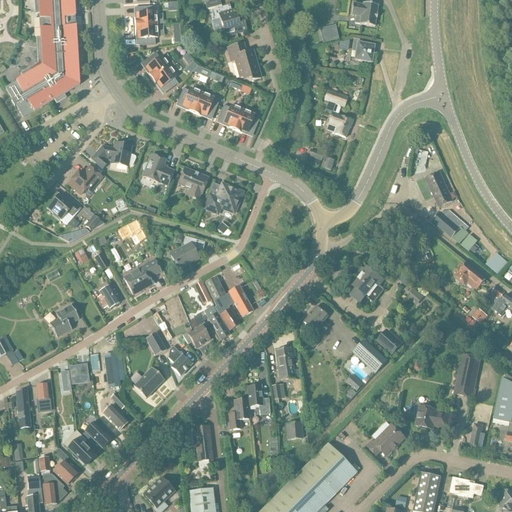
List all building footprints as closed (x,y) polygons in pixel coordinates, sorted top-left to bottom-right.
[(7,87),(5,88),(12,101),(11,101),(14,107),(15,106),(17,109),(23,119),(54,100),(56,104),(66,99),(63,95),(74,89),(72,85),(75,80),(79,80),(78,76),(77,47),(81,47),(80,36),(76,36),(74,12),(79,11),(78,0),(33,0),(35,14),(39,14),(41,38),(36,39),(37,55),(37,64),(28,70),(20,74),(23,78),(7,87)] [(218,0),(205,4),(207,10),(221,6),(219,0),(218,0)] [(378,6),(363,4),(363,6),(353,4),(351,16),(356,17),(355,24),(360,25),(375,28),(376,19),(377,19),(377,15),(376,14),(378,6)] [(153,7),(146,7),(136,8),(137,19),(134,19),(135,27),(156,26),(156,13),(153,14),(153,7)] [(239,24),(235,10),(227,12),(226,7),(209,11),(211,22),(219,19),(225,38),(247,32),(244,22),(239,24)] [(156,26),(135,27),(135,36),(138,35),(138,46),(155,45),(155,39),(157,39),(156,26)] [(339,39),(337,30),(336,27),(324,30),(327,42),(339,39)] [(361,42),(354,41),(352,53),(351,53),(350,63),(356,64),(356,61),(371,64),(373,55),(374,52),(374,50),(373,49),(374,47),(361,45),(361,42)] [(245,54),(243,44),(227,49),(231,63),(236,61),(241,79),(248,77),(249,82),(260,79),(257,66),(255,66),(254,62),(255,61),(253,51),(245,54)] [(313,51),(304,54),(307,64),(315,61),(313,51)] [(146,73),(151,80),(169,68),(161,57),(160,59),(156,53),(150,57),(142,63),(148,72),(146,73)] [(197,67),(193,64),(188,69),(193,72),(197,67)] [(198,67),(193,73),(208,79),(211,73),(198,67)] [(169,68),(151,80),(156,87),(158,86),(164,94),(178,85),(174,79),(176,78),(169,68)] [(242,86),(231,82),(229,87),(240,92),(242,86)] [(183,89),(180,95),(177,105),(187,109),(186,111),(193,114),(202,94),(190,89),(189,92),(183,89)] [(344,108),(347,98),(328,91),(324,101),(335,105),(328,125),(334,127),(332,134),(345,139),(352,121),(338,116),(341,107),(344,108)] [(213,99),(202,94),(193,114),(201,117),(202,115),(212,119),(216,110),(219,104),(212,101),(213,99)] [(224,106),(221,112),(217,121),(227,126),(226,128),(234,131),(242,111),(231,106),(230,108),(224,106)] [(242,111),(234,131),(242,134),(243,132),(253,136),(259,121),(253,118),(254,116),(242,111)] [(128,168),(129,157),(131,147),(114,144),(113,151),(107,150),(107,148),(102,147),(91,160),(99,167),(102,169),(109,162),(111,162),(110,164),(128,168)] [(417,150),(413,169),(424,171),(428,152),(417,150)] [(311,151),(309,157),(307,163),(319,167),(320,162),(322,163),(324,156),(311,151)] [(151,156),(148,164),(146,164),(144,165),(143,166),(143,168),(143,170),(145,171),(142,177),(159,184),(167,187),(174,172),(163,168),(165,162),(151,156)] [(327,159),(323,169),(330,171),(334,162),(327,159)] [(90,192),(102,178),(97,174),(89,167),(84,173),(85,174),(83,177),(78,173),(68,185),(80,196),(86,189),(90,192)] [(184,169),(181,179),(178,185),(191,191),(188,197),(198,201),(200,194),(201,195),(203,191),(207,182),(200,179),(201,176),(184,169)] [(452,203),(439,173),(426,179),(439,208),(452,203)] [(210,196),(206,205),(204,209),(217,214),(220,208),(234,214),(242,193),(222,185),(216,199),(210,196)] [(67,213),(72,217),(80,208),(66,196),(62,201),(58,197),(47,209),(60,221),(67,213)] [(123,200),(117,202),(120,211),(126,209),(123,200)] [(443,216),(440,213),(432,223),(459,246),(468,235),(467,235),(472,229),(449,209),(443,216)] [(85,226),(91,232),(104,224),(95,215),(85,226)] [(222,224),(216,230),(223,236),(229,229),(222,224)] [(174,243),(180,245),(182,237),(176,235),(174,243)] [(469,236),(460,247),(468,253),(477,242),(469,236)] [(196,241),(185,238),(183,244),(184,247),(170,255),(173,261),(177,270),(190,263),(190,264),(198,260),(193,249),(194,248),(196,241)] [(85,255),(80,257),(84,265),(89,262),(85,255)] [(101,255),(94,259),(102,272),(109,267),(101,255)] [(508,264),(503,260),(497,255),(490,262),(489,261),(486,265),(498,276),(504,268),(508,264)] [(249,258),(245,260),(250,271),(255,268),(249,258)] [(131,279),(125,282),(133,296),(152,285),(149,280),(161,273),(154,261),(141,268),(142,269),(129,276),(131,279)] [(230,269),(232,273),(242,267),(240,263),(230,269)] [(464,287),(470,280),(479,288),(486,280),(468,266),(459,277),(456,280),(464,287)] [(356,290),(349,297),(360,306),(366,298),(374,304),(384,291),(380,288),(385,282),(380,279),(375,275),(367,268),(365,271),(360,278),(352,287),(356,290)] [(430,276),(429,283),(437,284),(438,277),(430,276)] [(205,285),(212,300),(217,308),(215,310),(230,332),(240,325),(225,303),(220,296),(224,294),(216,279),(205,285)] [(194,285),(194,286),(203,305),(207,303),(210,308),(213,306),(201,282),(194,285)] [(109,309),(120,303),(109,286),(99,293),(102,298),(98,300),(104,309),(108,307),(109,309)] [(492,300),(487,306),(490,308),(492,310),(497,304),(498,301),(505,294),(496,287),(490,295),(488,297),(492,300)] [(242,318),(253,312),(239,288),(228,294),(242,318)] [(186,291),(177,296),(181,305),(191,299),(186,291)] [(413,297),(419,302),(424,296),(418,291),(413,297)] [(501,298),(495,307),(492,312),(501,318),(504,313),(507,308),(511,311),(511,298),(507,295),(504,300),(501,298)] [(49,325),(52,330),(57,339),(71,331),(69,326),(79,320),(71,306),(56,315),(59,320),(49,325)] [(303,323),(315,333),(312,336),(318,341),(329,327),(323,322),(327,317),(315,308),(303,323)] [(472,318),(479,324),(486,316),(478,310),(472,318)] [(207,321),(215,333),(221,341),(230,335),(216,314),(207,321)] [(200,316),(193,320),(197,327),(204,323),(203,322),(201,318),(200,316)] [(210,341),(204,332),(201,327),(191,333),(190,331),(182,336),(184,339),(188,345),(192,343),(196,349),(210,341)] [(145,339),(155,357),(166,351),(156,333),(145,339)] [(379,342),(393,355),(402,346),(388,333),(379,342)] [(0,358),(5,355),(7,358),(12,367),(18,363),(13,354),(13,353),(4,338),(0,340),(0,358)] [(376,373),(387,361),(364,341),(353,353),(376,373)] [(171,368),(173,370),(180,377),(191,365),(172,347),(170,350),(169,350),(168,360),(170,359),(175,364),(171,368)] [(275,351),(276,361),(279,380),(294,378),(290,349),(275,351)] [(124,382),(120,351),(103,354),(109,392),(121,391),(124,382)] [(480,360),(461,356),(453,396),(471,400),(480,360)] [(71,379),(88,376),(86,365),(69,368),(71,379)] [(133,388),(146,400),(164,381),(152,369),(133,388)] [(355,390),(359,387),(349,378),(346,381),(355,390)] [(511,384),(502,378),(493,420),(509,424),(507,435),(506,435),(505,435),(504,436),(504,437),(504,438),(504,439),(505,440),(506,441),(511,442),(511,384)] [(47,386),(36,387),(38,402),(49,401),(47,386)] [(271,387),(273,401),(285,400),(283,386),(271,387)] [(247,388),(248,400),(249,408),(259,407),(260,416),(270,415),(268,399),(262,400),(261,387),(247,388)] [(27,392),(17,393),(16,394),(20,429),(31,428),(27,392)] [(116,395),(112,399),(116,404),(121,410),(126,405),(116,395)] [(230,431),(240,430),(239,421),(249,420),(248,400),(234,402),(235,415),(228,415),(230,431)] [(103,415),(112,424),(119,432),(128,423),(112,406),(103,415)] [(419,408),(418,417),(416,427),(433,431),(434,425),(447,428),(446,430),(447,430),(450,417),(436,414),(436,412),(419,408)] [(84,433),(82,435),(95,448),(97,446),(102,450),(112,440),(106,434),(109,432),(97,420),(94,423),(94,422),(84,432),(84,433)] [(303,440),(302,423),(286,424),(287,441),(303,440)] [(366,447),(369,449),(376,457),(381,452),(386,457),(404,439),(391,426),(372,444),(371,443),(366,447)] [(474,426),(472,436),(470,445),(478,447),(482,427),(474,426)] [(44,430),(47,440),(55,437),(52,428),(44,430)] [(213,461),(209,428),(194,429),(197,463),(213,461)] [(76,432),(63,445),(67,449),(67,450),(75,458),(82,465),(85,468),(95,458),(83,445),(86,442),(76,432)] [(317,511),(356,474),(349,466),(327,445),(260,511),(317,511)] [(0,459),(1,469),(11,467),(10,458),(0,459)] [(41,477),(42,476),(49,476),(49,472),(50,472),(48,458),(38,459),(41,477)] [(54,473),(60,478),(67,485),(77,475),(64,462),(54,473)] [(274,470),(259,474),(261,483),(276,478),(274,470)] [(433,511),(441,478),(421,474),(413,511),(433,511)] [(51,475),(49,476),(42,476),(43,480),(42,480),(43,486),(42,486),(44,496),(45,506),(57,505),(57,503),(59,503),(67,495),(61,489),(63,487),(51,475)] [(39,477),(26,479),(28,491),(29,491),(30,499),(27,499),(28,511),(27,511),(38,511),(37,497),(41,497),(40,487),(40,485),(39,477)] [(161,479),(143,496),(150,503),(154,507),(152,509),(154,511),(162,511),(168,508),(163,502),(174,492),(168,486),(161,479)] [(453,479),(451,489),(450,495),(473,500),(474,496),(481,497),(483,487),(470,485),(470,483),(453,479)] [(215,511),(212,490),(202,491),(188,493),(190,511),(215,511)] [(511,511),(511,491),(504,490),(500,511),(506,511),(511,511)] [(248,491),(239,500),(245,507),(255,498),(248,491)] [(395,507),(405,509),(407,500),(397,498),(395,507)]
